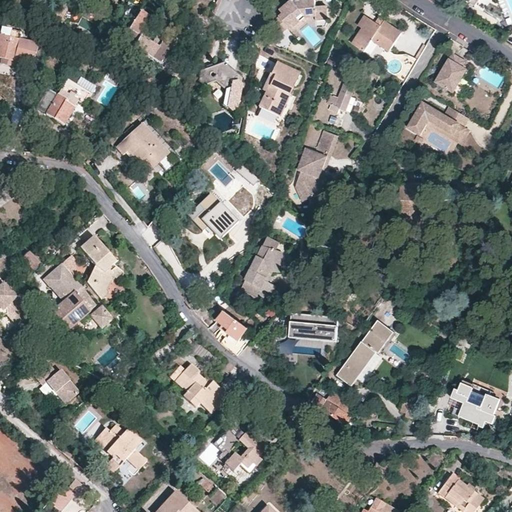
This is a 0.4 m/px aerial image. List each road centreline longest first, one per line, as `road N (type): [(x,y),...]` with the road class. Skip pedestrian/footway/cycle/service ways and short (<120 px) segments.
road 1 (residential): [(511,463),(464,446),(417,442),(375,451),(331,436),(188,319),(97,190),(66,167),(0,157)]
road 2 (residential): [(0,409),(105,494),(114,511)]
